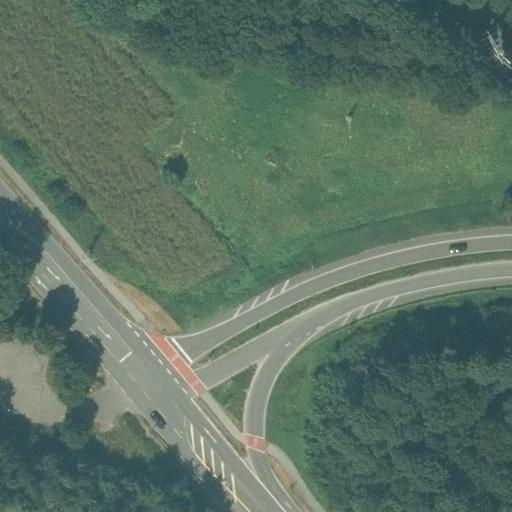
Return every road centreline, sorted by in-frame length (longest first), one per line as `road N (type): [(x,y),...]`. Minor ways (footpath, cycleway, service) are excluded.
road 1 (motorway): [(511,241),(408,255),(349,274),(281,304),(149,389)]
road 2 (primary): [(0,213),(149,389)]
road 3 (motorway): [(298,329),(416,283),(511,268)]
road 4 (motorway): [(267,511),(255,411),(298,329)]
road 5 (motorway): [(167,412),(298,329)]
road 6 (primary): [(167,412),(248,511)]
